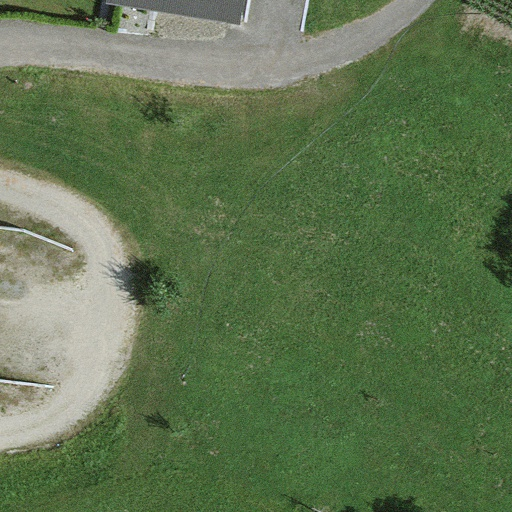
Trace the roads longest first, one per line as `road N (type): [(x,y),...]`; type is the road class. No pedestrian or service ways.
road 1 (track): [(0,42),(18,37),(243,59),(332,47),(401,18),(420,0)]
road 2 (unknown): [(0,421),(99,372),(117,340),(114,292),(89,240),(0,202)]
